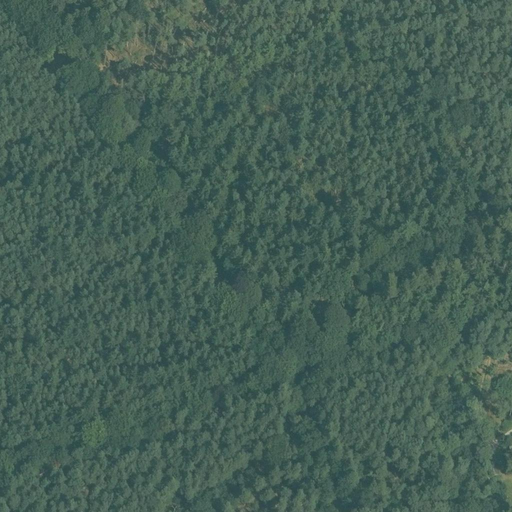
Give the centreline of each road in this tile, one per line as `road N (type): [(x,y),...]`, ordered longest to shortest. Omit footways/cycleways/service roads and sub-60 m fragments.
road 1 (track): [(292,390),(15,0)]
road 2 (unclassified): [(292,390),(0,481)]
road 3 (unclassified): [(511,318),(292,390)]
road 4 (track): [(511,430),(492,439),(478,412),(499,322)]
road 5 (unclassified): [(340,511),(292,390)]
